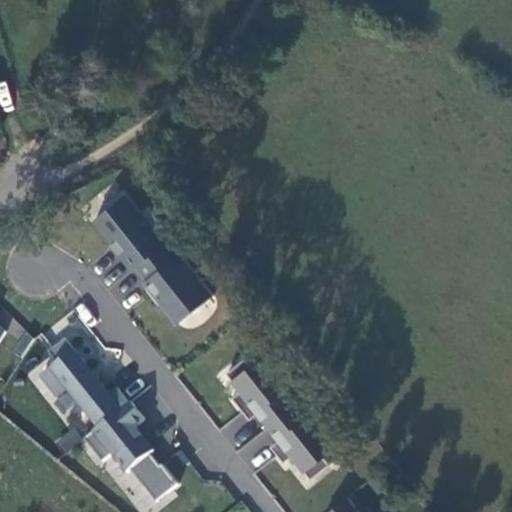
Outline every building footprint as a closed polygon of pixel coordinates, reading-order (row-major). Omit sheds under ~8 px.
[(133,268),(137,265),(168,240),(174,235),(149,205),(142,211),(124,188),(108,201),(111,205),(96,218),(123,252),(122,253),(133,268)] [(148,278),(146,280),(179,321),(214,293),(181,252),(179,254),(168,240),(137,265),(148,278)] [(10,324),(3,348),(24,354),(32,330),(10,324)] [(111,394),(66,338),(50,351),(59,363),(42,376),(59,397),(69,389),(99,427),(130,402),(119,388),(111,394)] [(271,425),(304,398),(293,385),(297,382),(285,366),(281,369),(267,353),(253,364),(247,357),(229,372),(243,390),(247,395),(239,402),(252,418),(261,411),(271,425)] [(234,396),(239,402),(247,395),(243,390),(234,396)] [(304,398),(271,425),(282,438),(273,445),(286,461),(294,454),(313,478),(332,463),(326,456),(341,444),(328,428),(332,425),(319,409),(315,412),(304,398)] [(130,402),(99,427),(85,438),(104,461),(113,453),(128,472),(132,468),(157,501),(179,484),(163,464),(161,466),(151,453),(155,450),(136,426),(146,418),(132,401),(130,402)] [(63,451),(80,441),(73,429),(56,439),(63,451)] [(260,430),(239,451),(249,461),(270,439),(260,430)] [(359,511),(348,499),(331,511),(359,511)]
